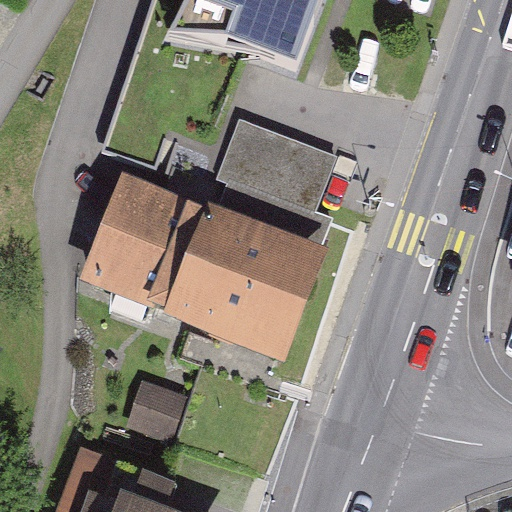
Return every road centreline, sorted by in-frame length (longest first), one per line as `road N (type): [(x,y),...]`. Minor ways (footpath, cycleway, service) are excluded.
road 1 (primary): [(503,0),(354,429)]
road 2 (tertiary): [(354,429),(409,446),(511,452)]
